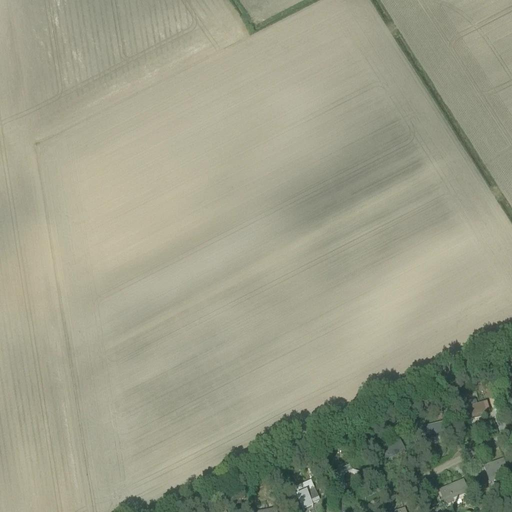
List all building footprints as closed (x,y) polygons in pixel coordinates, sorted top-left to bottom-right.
[(462,409),(463,413),(465,422),(470,421),(470,418),(480,416),(481,418),(486,417),(485,412),(487,411),(485,403),(476,406),(475,402),(473,401),(466,403),(465,405),(466,408),(462,409)] [(421,429),(422,432),(424,442),(429,441),(429,438),(439,436),(440,438),(445,437),(444,433),(447,432),(445,424),(421,429)] [(458,434),(461,440),(466,438),(463,431),(458,434)] [(398,441),(377,452),(383,464),(390,460),(388,458),(396,454),(397,456),(402,454),(399,450),(402,448),(398,441)] [(483,468),(485,473),(488,472),(490,480),(500,476),(501,479),(508,476),(502,461),(483,468)] [(334,481),(332,487),(345,491),(347,486),(352,488),(353,483),(358,485),(362,475),(351,471),(350,476),(345,474),(343,479),(339,477),(337,481),(334,481)] [(462,482),(439,492),(442,499),(444,503),(445,507),(453,504),(451,500),(467,494),(462,482)] [(287,495),(291,503),(295,511),(301,510),(302,511),(312,507),(311,505),(318,502),(313,490),(296,498),(294,492),(287,495)]
